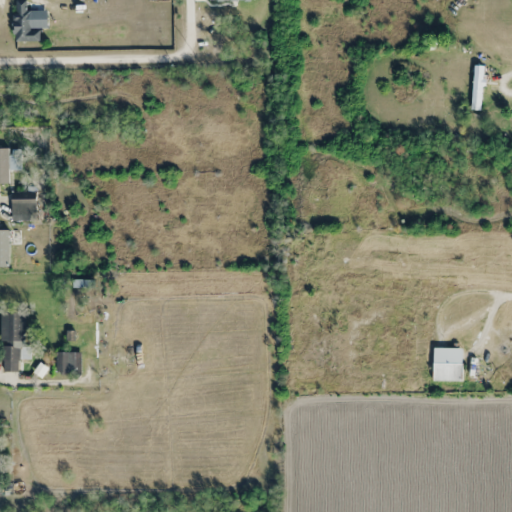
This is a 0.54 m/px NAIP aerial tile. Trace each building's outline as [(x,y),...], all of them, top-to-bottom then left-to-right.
[(29,30),(27,0),(13,0),(15,42),(39,41),(39,30),(29,30)] [(21,170),(21,148),(0,148),(0,193),(8,193),(8,170),(21,170)] [(12,216),(35,216),(35,192),(12,192),(12,216)] [(0,336),(0,371),(21,372),(22,314),(0,314),(0,336)] [(81,352),(56,352),(56,373),(81,373),(81,352)] [(432,381),(462,381),(462,363),(432,363),(432,381)]
